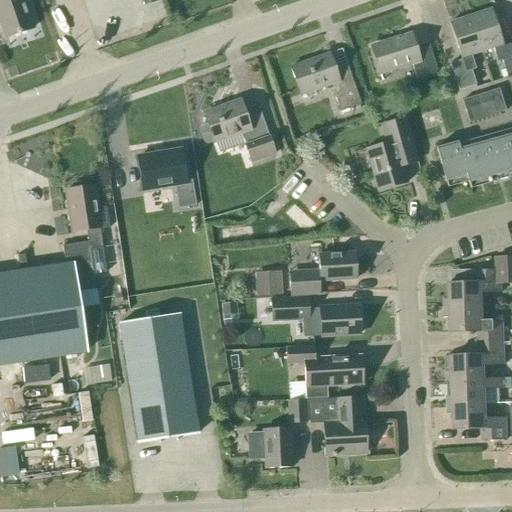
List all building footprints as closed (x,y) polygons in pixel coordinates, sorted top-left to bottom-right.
[(0,0),(0,25),(5,38),(33,29),(22,0),(0,0)] [(492,49),(496,62),(501,61),(505,76),(511,73),(511,44),(503,47),(491,10),(470,17),(481,52),(492,49)] [(449,24),(460,59),(448,62),(457,89),(473,84),(469,71),(474,69),(470,56),(481,52),(470,17),(449,24)] [(410,64),(415,79),(436,72),(428,45),(414,49),(410,36),(371,48),(379,74),(410,64)] [(346,65),(334,70),(328,54),(290,68),(300,96),(330,86),(340,113),(360,106),(346,65)] [(461,101),(468,123),(505,112),(498,90),(461,101)] [(202,128),(200,130),(204,143),(208,145),(215,142),(219,154),(244,145),(251,164),(275,156),(269,139),(268,139),(259,115),(246,120),(239,102),(203,115),(207,126),(202,128)] [(417,164),(413,148),(404,119),(382,126),(388,144),(365,150),(377,192),(406,184),(402,168),(417,164)] [(511,134),(499,138),(509,172),(511,171),(511,134)] [(489,178),(509,172),(499,138),(479,144),(489,178)] [(445,183),(466,177),(459,149),(457,143),(435,149),(445,183)] [(479,144),(459,149),(466,177),(467,184),(489,178),(479,144)] [(180,152),(136,159),(141,191),(175,185),(178,210),(195,207),(191,182),(185,182),(180,152)] [(87,243),(88,243),(90,251),(102,249),(93,188),(66,192),(72,233),(85,231),(87,243)] [(61,247),(64,267),(0,277),(0,365),(85,353),(76,294),(96,290),(90,251),(88,243),(87,243),(61,247)] [(318,256),(318,270),(289,272),(290,298),(321,296),(320,282),(355,280),(353,253),(318,256)] [(501,285),(511,284),(511,253),(506,254),(506,258),(495,259),(496,271),(475,271),(476,284),(448,284),(449,300),(443,300),(443,309),(482,308),(481,294),(501,293),(501,285)] [(255,297),(275,296),(274,272),(254,273),(255,297)] [(307,298),(270,300),(271,322),(304,321),(308,321),(308,310),(307,298)] [(221,312),(236,311),(235,303),(220,305),(221,312)] [(308,321),(304,321),(304,337),(320,336),(320,337),(351,335),(359,335),(357,307),(351,307),(319,309),(308,310),(308,321)] [(482,322),(482,308),(443,309),(443,319),(450,318),(450,334),(478,333),(478,344),(503,343),(502,321),(482,322)] [(180,315),(119,324),(137,443),(198,434),(180,315)] [(452,382),(485,380),(484,366),(504,366),(503,343),(478,344),(478,356),(445,357),(445,383),(452,382)] [(360,357),(314,360),(313,347),(285,349),(286,365),(304,364),(306,400),(327,399),(326,387),(362,385),(360,357)] [(233,404),(243,403),(241,379),(231,380),(233,404)] [(504,379),(485,380),(452,382),(452,397),(446,397),(446,406),(485,405),(500,404),(500,390),(505,390),(504,379)] [(361,399),(351,399),(309,401),(310,425),(323,424),(324,450),(323,450),(323,458),(334,457),(334,455),(365,454),(364,422),(362,423),(361,399)] [(287,402),(288,424),(306,423),(305,401),(287,402)] [(485,405),(446,406),(446,415),(453,415),(453,430),(481,430),(481,442),(489,441),(503,441),(506,441),(506,418),(486,419),(485,405)] [(264,459),(264,469),(291,467),(290,430),(262,431),(263,434),(248,435),(250,460),(264,459)]
